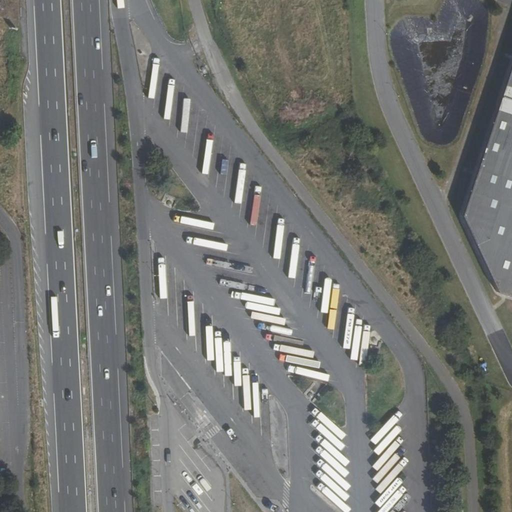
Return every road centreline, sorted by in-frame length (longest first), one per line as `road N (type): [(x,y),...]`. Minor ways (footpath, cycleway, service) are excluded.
road 1 (motorway): [(44,0),(68,511)]
road 2 (motorway): [(111,511),(88,0)]
